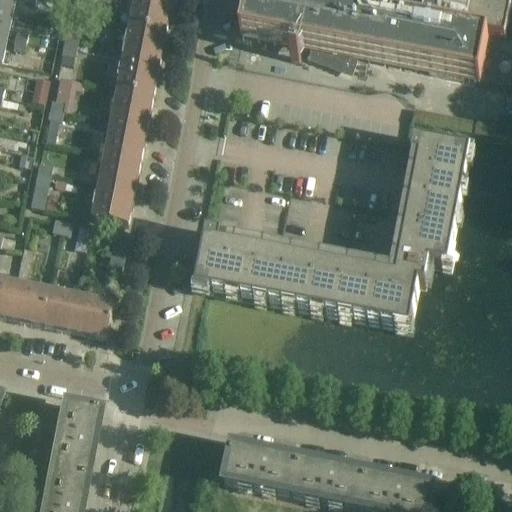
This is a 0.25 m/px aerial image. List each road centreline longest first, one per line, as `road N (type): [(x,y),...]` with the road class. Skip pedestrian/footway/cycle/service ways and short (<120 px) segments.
road 1 (residential): [(135,392),(214,0)]
road 2 (residential): [(511,468),(245,417)]
road 3 (residential): [(0,366),(135,392)]
road 4 (residential): [(115,511),(135,392)]
